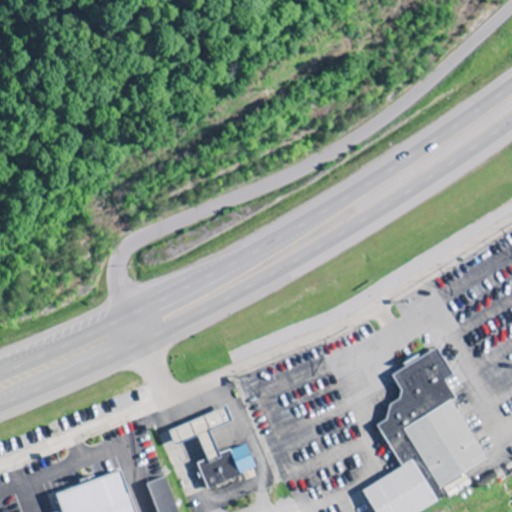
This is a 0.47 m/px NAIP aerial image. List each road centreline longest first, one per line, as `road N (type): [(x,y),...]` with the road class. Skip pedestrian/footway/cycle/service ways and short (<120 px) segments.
road 1 (primary): [(0,395),(228,286),(511,105)]
road 2 (residential): [(500,0),(394,95),(280,179),(116,252),(97,282),(111,345)]
